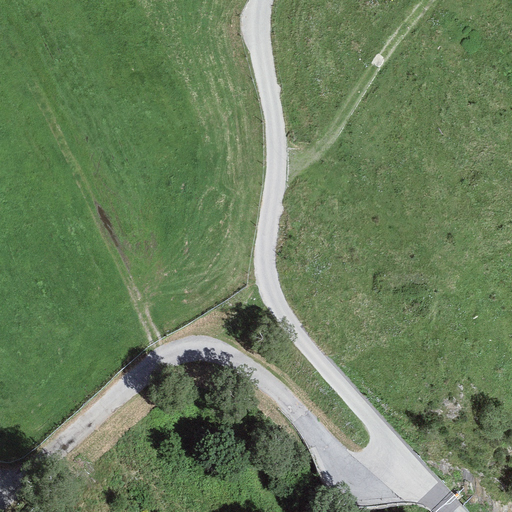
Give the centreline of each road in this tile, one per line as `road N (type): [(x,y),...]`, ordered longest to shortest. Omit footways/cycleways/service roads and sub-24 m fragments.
road 1 (unclassified): [(387,461),(384,437),(293,333),(265,280),(276,157),(257,30),(262,0)]
road 2 (unclassified): [(0,504),(148,369),(200,349),(256,372),(342,465),(371,474),(387,461)]
